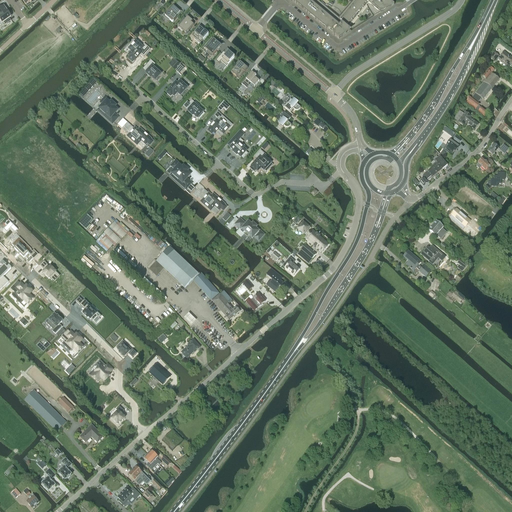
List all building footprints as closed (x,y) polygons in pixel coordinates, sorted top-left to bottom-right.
[(290,0),(339,40),(351,32),(347,29),(369,3),(381,14),(394,6),(387,0),(290,0)] [(181,11),(180,11),(174,6),(170,11),(166,15),(164,14),(162,17),(168,22),(170,20),(172,23),(175,20),(181,13),(180,12),(181,11)] [(11,17),(8,12),(0,17),(0,20),(4,26),(6,24),(7,25),(9,24),(9,23),(11,21),(9,18),(11,17)] [(192,27),(189,25),(192,21),(187,17),(185,19),(184,18),(178,25),(180,26),(178,28),(186,34),(192,27)] [(208,35),(203,30),(202,31),(198,28),(192,36),(195,39),(194,40),(199,44),(200,43),(201,44),(208,35)] [(212,38),(204,48),(205,49),(205,50),(213,56),(220,47),(221,46),(218,43),(212,38)] [(134,40),(124,51),(128,55),(127,56),(129,58),(127,60),(132,64),(134,62),(135,63),(141,55),(144,58),(151,50),(144,44),(142,47),(136,41),(135,41),(134,40)] [(234,57),(228,52),(226,54),(223,52),(215,61),(219,64),(221,61),(227,66),(226,66),(226,67),(234,57)] [(511,58),(504,52),(498,59),(509,67),(511,62),(511,58)] [(490,58),(494,62),(499,57),(494,53),(490,58)] [(148,64),(144,69),(146,71),(146,72),(145,73),(146,73),(145,74),(151,79),(151,78),(155,82),(162,74),(152,66),(155,64),(151,61),(148,64)] [(247,70),(245,68),(245,67),(239,61),(235,65),(237,66),(231,73),(236,77),(238,75),(240,77),(247,70)] [(180,65),(175,71),(179,74),(184,69),(180,65)] [(475,94),(481,98),(483,100),(499,80),(491,73),(494,70),(490,67),(482,77),(486,79),(483,83),(484,83),(475,94)] [(259,81),(255,78),(256,76),(252,73),(242,84),(247,89),(251,84),(254,87),(259,81)] [(166,94),(171,98),(172,97),(174,98),(177,94),(180,97),(188,88),(180,81),(177,84),(176,82),(167,92),(166,94)] [(102,94),(91,106),(96,111),(112,125),(119,117),(115,114),(119,110),(116,107),(117,106),(115,105),(112,102),(111,101),(110,101),(105,96),(102,94)] [(470,97),(466,103),(475,110),(480,104),(470,97)] [(293,110),(295,111),(296,111),(296,112),(297,112),(298,111),(299,111),(299,110),(301,109),(297,105),(298,104),(294,100),(293,102),(291,100),(290,101),(289,100),(288,100),(288,101),(287,102),(287,103),(288,104),(284,108),(290,113),(293,110)] [(192,106),(187,102),(183,106),(187,110),(187,109),(188,110),(187,111),(187,112),(193,117),(193,116),(197,120),(198,119),(199,120),(205,114),(203,113),(204,112),(199,108),(200,106),(195,102),(192,106)] [(230,107),(224,102),(223,102),(217,109),(221,112),(223,109),(226,112),(229,108),(230,107)] [(484,117),(488,113),(481,108),(478,112),(484,117)] [(282,111),(275,119),(278,121),(278,122),(279,123),(278,125),(282,128),(284,127),(285,128),(286,129),(287,129),(288,129),(289,128),(290,127),(291,126),(287,123),(290,119),(284,114),(282,111)] [(474,130),(478,125),(470,118),(471,117),(465,113),(464,114),(460,111),(454,119),(458,122),(458,123),(464,127),(466,124),(474,130)] [(218,112),(214,116),(217,119),(208,129),(207,131),(212,135),(213,133),(215,135),(218,131),(223,135),(232,125),(218,112)] [(147,144),(150,146),(154,142),(151,139),(152,139),(140,128),(138,130),(135,127),(134,128),(128,123),(122,129),(126,133),(127,132),(129,134),(126,137),(137,146),(141,142),(146,146),(147,144)] [(244,135),(240,131),(239,132),(227,145),(230,148),(229,148),(233,151),(232,152),(233,153),(233,154),(225,147),(224,147),(223,150),(219,153),(236,168),(236,169),(242,163),(238,159),(235,156),(236,156),(237,156),(240,158),(241,159),(242,158),(243,159),(248,154),(246,152),(247,151),(244,148),(245,147),(242,144),(243,142),(240,139),(244,135)] [(447,145),(443,149),(445,151),(452,156),(457,149),(459,146),(456,144),(452,141),(450,139),(447,145)] [(500,153),(501,152),(504,155),(509,149),(503,145),(499,149),(494,145),(488,151),(493,155),(497,150),(500,153)] [(144,155),(149,159),(154,153),(150,149),(144,155)] [(266,155),(260,150),(254,157),(257,159),(250,167),(251,167),(249,169),(254,173),(256,172),(258,173),(261,169),(264,172),(266,173),(273,165),(264,157),(266,155)] [(164,151),(157,158),(160,161),(167,153),(164,151)] [(435,162),(437,165),(442,171),(447,167),(439,157),(438,159),(435,162)] [(478,163),(478,164),(477,165),(477,166),(479,168),(480,168),(481,167),(485,170),(488,168),(489,169),(490,167),(490,166),(493,163),(489,159),(486,162),(483,159),(481,161),(480,161),(478,162),(478,163)] [(169,175),(186,191),(187,190),(191,185),(193,184),(187,179),(191,175),(188,172),(189,171),(188,170),(189,169),(185,166),(184,167),(183,166),(176,160),(170,167),(174,170),(169,175)] [(433,169),(438,175),(442,171),(437,165),(434,167),(432,168),(433,169)] [(426,180),(431,176),(433,179),(438,175),(433,169),(430,171),(429,171),(423,176),(424,178),(420,182),(423,186),(428,182),(426,180)] [(501,180),(505,180),(505,173),(497,173),(497,176),(493,176),(493,179),(490,179),(490,187),(498,187),(498,184),(501,184),(501,180)] [(200,193),(197,190),(192,195),(197,199),(198,197),(202,200),(200,202),(211,212),(214,207),(219,211),(221,210),(223,212),(227,207),(225,205),(225,204),(213,194),(212,195),(208,192),(208,193),(204,189),(200,193)] [(476,235),(466,226),(470,222),(456,210),(449,218),(463,230),(473,239),(476,235)] [(227,213),(222,218),(226,222),(231,216),(227,213)] [(227,228),(230,231),(235,226),(240,230),(241,229),(245,233),(244,234),(247,237),(248,236),(252,240),(254,238),(259,242),(265,235),(260,230),(259,231),(256,228),(257,227),(253,223),(251,224),(248,221),(246,224),(245,224),(240,218),(238,220),(235,218),(227,228)] [(445,232),(442,229),(443,228),(436,222),(428,231),(435,237),(436,236),(439,238),(445,232)] [(299,227),(298,229),(304,234),(309,228),(303,223),(302,224),(301,223),(298,227),(299,227)] [(322,252),(328,245),(313,232),(307,239),(322,252)] [(30,252),(20,243),(15,248),(25,257),(30,252)] [(440,246),(445,251),(448,248),(442,243),(440,246)] [(298,255),(308,264),(312,260),(317,255),(305,245),(301,250),(302,251),(298,255)] [(425,249),(420,255),(429,262),(432,265),(438,258),(442,261),(445,257),(442,255),(432,246),(427,251),(425,249)] [(185,289),(193,280),(198,275),(170,247),(149,269),(157,276),(164,269),(185,289)] [(426,277),(430,272),(424,266),(420,263),(408,252),(404,257),(409,261),(406,265),(413,271),(416,268),(419,271),(419,272),(426,277)] [(285,268),(293,276),(299,270),(293,264),(295,262),(290,258),(288,260),(290,262),(285,268)] [(459,261),(457,263),(459,265),(460,265),(458,268),(462,272),(464,269),(467,266),(460,260),(459,261)] [(51,267),(48,269),(47,267),(48,266),(44,261),(39,266),(44,270),(43,271),(44,272),(43,273),(44,273),(43,274),(44,275),(45,276),(49,279),(50,279),(52,281),(58,274),(51,267)] [(6,267),(3,263),(0,266),(1,267),(0,268),(0,282),(12,270),(9,268),(7,270),(6,268),(6,267)] [(269,282),(266,285),(272,290),(275,292),(280,286),(280,287),(283,284),(279,280),(281,277),(274,271),(271,270),(266,276),(269,278),(272,280),(270,283),(269,282)] [(219,295),(202,275),(200,276),(199,274),(198,275),(193,280),(210,300),(211,300),(226,317),(226,318),(229,321),(239,312),(236,307),(235,307),(233,309),(228,303),(231,301),(223,291),(220,294),(219,295)] [(243,284),(249,291),(254,287),(247,280),(243,284)] [(18,282),(11,289),(14,293),(12,295),(20,304),(23,300),(27,304),(33,299),(29,295),(32,291),(27,286),(25,287),(21,283),(20,284),(18,282)] [(451,296),(456,300),(460,304),(463,300),(457,295),(458,294),(455,291),(451,296)] [(266,300),(263,297),(261,298),(259,296),(258,295),(255,297),(257,299),(256,299),(252,303),(249,299),(246,302),(252,309),(254,312),(260,307),(260,306),(261,307),(263,305),(262,304),(265,302),(264,302),(266,300)] [(83,301),(79,305),(85,311),(83,313),(84,313),(83,314),(87,319),(88,318),(90,320),(91,319),(93,321),(97,317),(99,319),(101,316),(84,300),(83,301)] [(55,315),(46,323),(53,330),(52,331),(55,334),(62,327),(59,324),(62,322),(61,322),(62,321),(57,316),(57,317),(55,315)] [(19,321),(25,327),(28,324),(22,319),(19,321)] [(83,347),(79,343),(82,340),(79,337),(77,335),(77,334),(75,336),(71,332),(70,333),(68,330),(61,338),(64,341),(62,344),(70,352),(73,349),(77,353),(83,347)] [(132,358),(136,354),(132,349),(132,350),(123,341),(116,348),(118,350),(117,350),(119,352),(119,353),(123,358),(124,357),(128,354),(132,358)] [(194,352),(194,353),(200,348),(193,341),(188,346),(181,353),(183,354),(182,355),(183,355),(184,357),(185,357),(187,358),(194,352)] [(101,378),(104,381),(110,376),(108,374),(112,370),(108,365),(106,367),(100,361),(92,369),(95,372),(91,376),(97,382),(101,378)] [(163,384),(169,377),(157,366),(151,373),(163,384)] [(25,400),(57,432),(66,422),(34,390),(25,400)] [(68,413),(70,412),(74,408),(63,397),(60,402),(58,403),(68,413)] [(117,411),(110,418),(117,424),(119,422),(120,423),(125,418),(124,417),(121,414),(124,411),(119,406),(116,410),(117,411)] [(92,437),(97,443),(103,437),(92,425),(80,437),(86,443),(92,437)] [(164,439),(162,441),(172,452),(178,446),(183,441),(182,441),(181,441),(176,436),(174,434),(173,431),(164,439)] [(148,455),(157,464),(159,462),(156,459),(158,457),(151,451),(151,452),(150,452),(149,453),(149,454),(148,455)] [(144,459),(149,464),(147,466),(151,470),(155,466),(157,464),(148,455),(146,456),(144,457),(145,458),(144,459)] [(172,463),(164,456),(161,460),(168,467),(172,463)] [(181,468),(188,460),(186,456),(175,463),(181,468)] [(69,476),(71,474),(66,469),(67,468),(67,469),(71,465),(65,458),(61,462),(62,463),(61,464),(61,465),(61,466),(62,467),(58,471),(59,472),(58,472),(65,480),(67,478),(67,479),(70,476),(69,476)] [(4,473),(7,477),(15,468),(12,465),(4,473)] [(134,470),(132,471),(143,482),(145,484),(147,485),(151,482),(142,473),(136,467),(136,468),(135,467),(133,469),(134,470)] [(51,480),(55,476),(49,469),(45,473),(46,474),(45,475),(45,476),(45,477),(46,478),(42,482),(42,483),(44,486),(43,486),(46,489),(46,488),(49,491),(55,485),(50,480),(51,479),(51,480)] [(129,474),(128,475),(134,481),(137,484),(139,486),(141,484),(143,482),(132,471),(131,472),(130,472),(129,474)] [(152,483),(159,490),(162,487),(154,480),(152,483)] [(127,487),(117,497),(120,500),(119,502),(123,506),(128,502),(134,495),(138,498),(140,495),(133,488),(131,491),(127,487)] [(11,493),(16,499),(20,495),(16,489),(11,493)] [(153,496),(147,490),(143,495),(148,501),(153,496)] [(35,507),(39,503),(33,495),(29,498),(29,499),(26,502),(32,509),(32,508),(34,509),(35,508),(35,507)]
